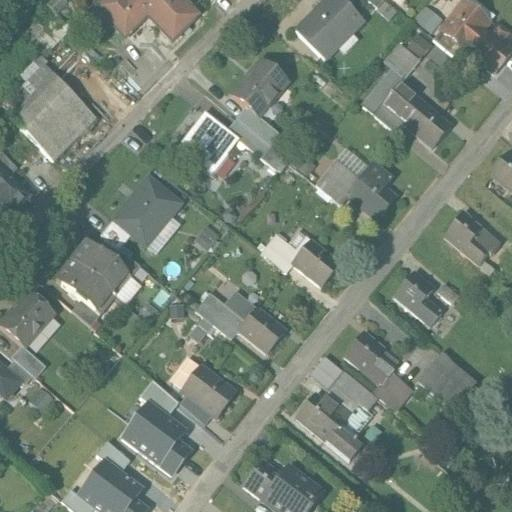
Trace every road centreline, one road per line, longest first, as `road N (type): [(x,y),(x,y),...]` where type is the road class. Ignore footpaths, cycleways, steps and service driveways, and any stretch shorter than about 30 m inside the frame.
road 1 (residential): [(187,511),(511,103)]
road 2 (residential): [(260,0),(0,258)]
